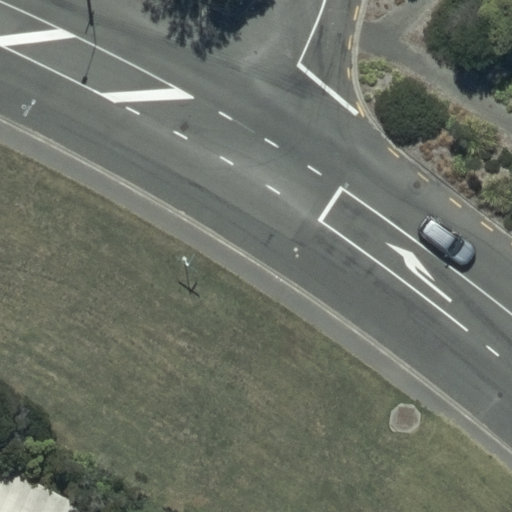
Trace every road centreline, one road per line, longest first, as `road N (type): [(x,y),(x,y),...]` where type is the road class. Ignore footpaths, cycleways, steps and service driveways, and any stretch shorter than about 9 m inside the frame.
road 1 (tertiary): [(248,157),(511,365)]
road 2 (tertiary): [(0,35),(248,157)]
road 3 (residential): [(326,0),(248,157)]
